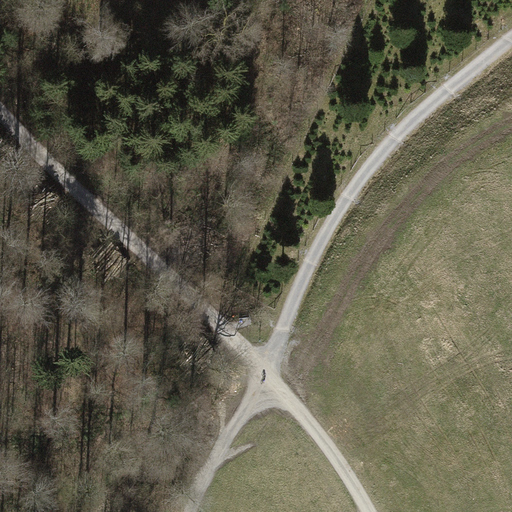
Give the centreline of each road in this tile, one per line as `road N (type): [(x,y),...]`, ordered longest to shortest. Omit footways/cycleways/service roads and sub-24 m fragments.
road 1 (track): [(190,511),(264,373),(303,267),(339,203),(399,129),(511,32)]
road 2 (track): [(368,511),(215,319),(0,108)]
